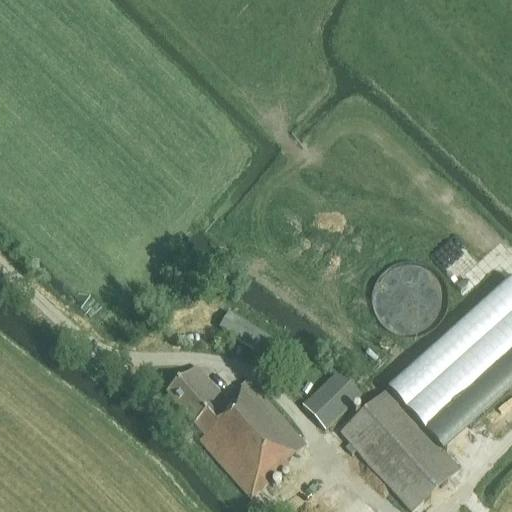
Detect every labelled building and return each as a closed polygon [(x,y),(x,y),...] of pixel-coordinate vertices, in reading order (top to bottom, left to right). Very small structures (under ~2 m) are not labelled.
[(443,286),(442,283),(441,281),(439,278),(437,276),(434,274),(432,272),(429,270),(426,268),(423,266),(420,265),(417,264),(414,264),(411,263),(408,263),(403,264),(401,264),(397,265),(395,266),(390,268),(387,270),(385,271),(382,274),(380,276),(377,279),(376,281),(375,284),(373,287),(372,291),(371,293),(370,297),(370,300),(370,304),(371,307),(371,309),(372,311),(373,315),(374,318),(376,322),(378,325),(380,327),(382,329),(385,332),(388,334),(392,336),(396,338),(401,339),(405,339),(408,340),(412,339),(416,339),(420,338),(423,337),(426,335),(430,333),(434,330),(437,327),(439,324),(441,321),(442,319),(444,316),(444,314),(445,311),(446,308),(446,305),(446,303),(446,299),(446,295),(445,291),(444,288),(443,286)] [(414,511),(459,473),(442,454),(511,391),(511,285),(510,283),(339,435),(407,511),(414,511)] [(271,343),(228,316),(218,331),(262,358),(271,343)] [(220,410),(216,406),(222,400),(195,369),(164,396),(203,439),(198,444),(250,501),(288,469),(286,466),(306,449),(247,384),(229,400),(230,401),(220,410)] [(323,434),(360,399),(338,375),(301,409),(323,434)]
